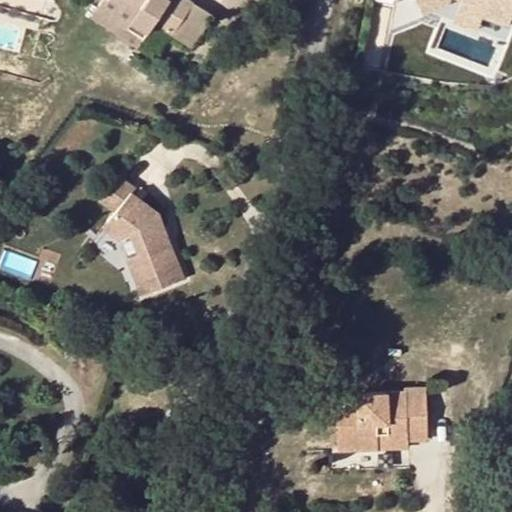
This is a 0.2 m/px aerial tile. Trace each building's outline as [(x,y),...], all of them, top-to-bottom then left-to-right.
[(113,14),(93,0),(79,0),(78,2),(123,34),(133,21),(117,8),(113,14)] [(160,23),(175,0),(93,0),(113,14),(117,8),(133,21),(140,10),(160,23)] [(461,0),(453,21),(477,30),(483,16),(508,27),(511,16),(511,0),(417,0),(424,14),(455,0),(454,0),(461,0)] [(114,173),(95,195),(109,208),(100,219),(118,233),(123,230),(132,254),(120,258),(134,295),(177,280),(151,213),(126,191),(130,187),(114,173)] [(377,451),(393,448),(392,441),(420,435),(418,426),(439,422),(432,380),(365,391),(369,415),(377,451)] [(354,456),(377,451),(369,415),(347,418),(354,456)] [(418,426),(420,435),(440,432),(439,422),(418,426)] [(392,441),(393,448),(421,443),(420,435),(392,441)]
